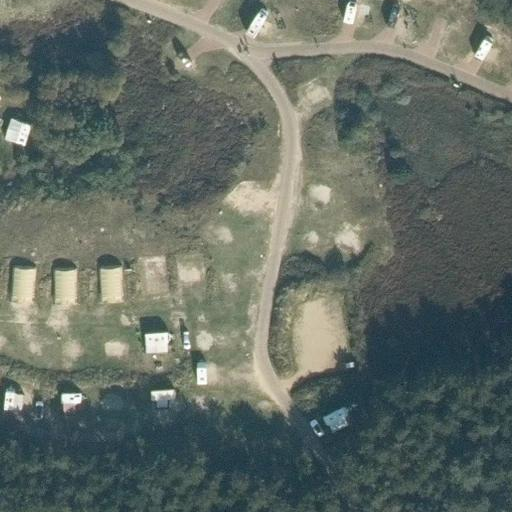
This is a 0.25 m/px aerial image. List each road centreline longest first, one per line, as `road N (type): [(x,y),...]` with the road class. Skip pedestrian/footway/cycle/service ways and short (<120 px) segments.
road 1 (track): [(0,423),(234,447),(299,423)]
road 2 (track): [(266,316),(0,320)]
